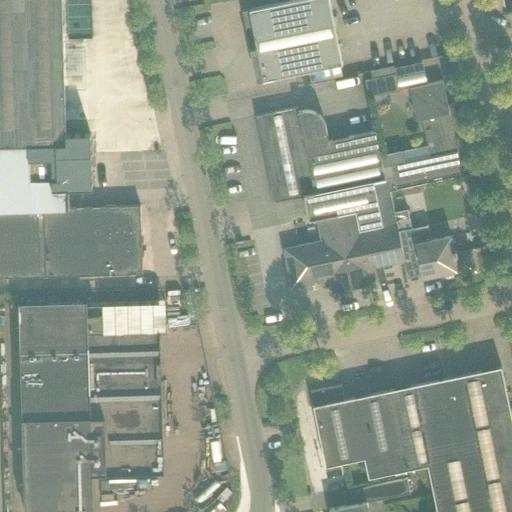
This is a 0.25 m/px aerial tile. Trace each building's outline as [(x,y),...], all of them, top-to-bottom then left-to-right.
[(66,141),(64,72),(61,0),(0,0),(0,209),(68,208),(68,189),(91,188),(90,153),(66,154),(66,141)] [(301,73),(342,64),(328,0),(298,0),(287,2),(242,11),(247,36),(253,35),(263,81),(301,73)] [(511,0),(503,0),(506,12),(508,12),(511,29),(511,28),(511,0)] [(364,80),(368,97),(399,91),(396,74),(364,80)] [(402,150),(384,154),(390,178),(392,188),(396,187),(462,173),(457,152),(462,151),(460,142),(461,142),(460,136),(459,136),(454,111),(449,112),(442,80),(409,87),(416,120),(422,119),(430,156),(405,162),(402,150)] [(390,178),(384,154),(380,155),(375,131),(328,140),(325,125),(325,124),(325,123),(324,122),(324,121),(324,120),(323,120),(323,119),(323,118),(322,118),(322,117),(321,117),(321,116),(320,115),(319,115),(319,114),(318,114),(318,113),(317,113),(316,112),(315,112),(314,111),(313,111),(312,111),(311,110),(310,110),(309,110),(308,110),(307,110),(306,110),(305,110),(304,110),(303,110),(298,111),(297,107),(275,112),(256,116),(273,201),(293,197),(303,195),(308,220),(317,218),(356,210),(360,228),(396,221),(390,191),(396,190),(396,187),(392,188),(390,178)] [(0,278),(142,273),(140,206),(68,208),(0,209),(0,278)] [(404,261),(404,258),(403,258),(398,231),(397,225),(396,221),(360,228),(356,210),(317,218),(321,241),(283,249),(291,288),(329,280),(332,292),(371,284),(368,268),(404,261)] [(456,253),(456,251),(453,251),(450,236),(416,243),(413,228),(411,228),(409,218),(396,221),(397,225),(398,231),(403,258),(404,258),(417,255),(422,278),(440,275),(441,279),(476,272),(472,250),(456,253)] [(89,302),(21,304),(24,492),(25,511),(40,511),(93,510),(92,475),(163,473),(158,313),(138,314),(89,315),(89,302)] [(404,387),(420,467),(427,466),(436,511),(511,511),(511,420),(501,367),(404,387)] [(368,478),(420,467),(404,387),(344,399),(341,384),(310,391),(325,467),(364,459),(368,478)] [(368,486),(371,501),(410,493),(407,478),(368,486)] [(147,489),(146,479),(101,480),(102,490),(147,489)] [(329,509),(329,511),(368,511),(367,501),(329,509)]
